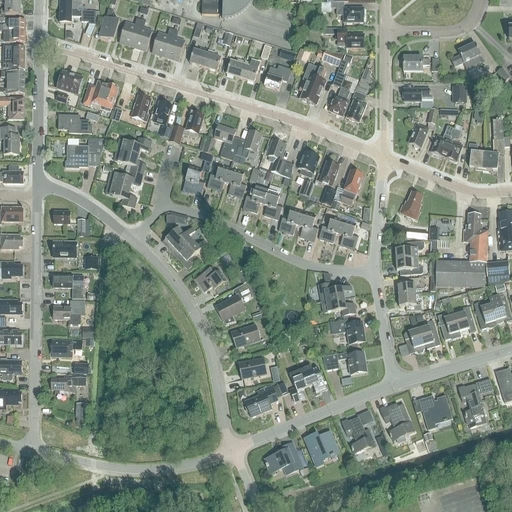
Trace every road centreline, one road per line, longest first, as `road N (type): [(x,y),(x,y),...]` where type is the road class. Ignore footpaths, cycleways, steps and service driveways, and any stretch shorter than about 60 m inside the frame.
road 1 (residential): [(384,161),(291,123),(37,45)]
road 2 (residential): [(33,450),(36,195)]
road 3 (residential): [(233,449),(199,328),(182,296),(130,240)]
road 4 (residential): [(373,272),(304,264),(226,225),(159,206)]
road 5 (residential): [(33,450),(147,470),(233,449)]
road 6 (residential): [(233,449),(393,384)]
road 7 (residential): [(36,184),(37,45)]
road 8 (residential): [(511,195),(461,192),(384,161)]
road 9 (residential): [(384,161),(384,30)]
road 10 (residential): [(393,384),(511,350)]
